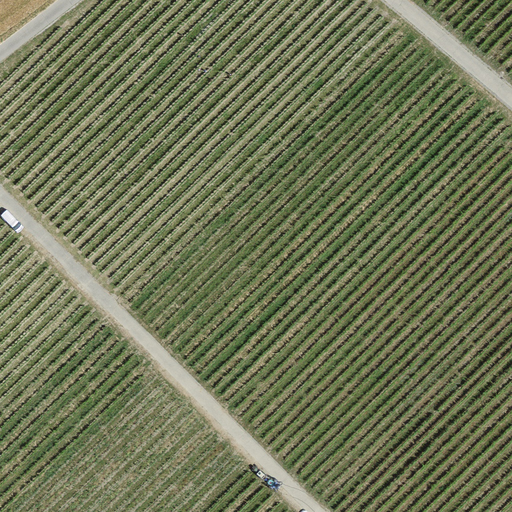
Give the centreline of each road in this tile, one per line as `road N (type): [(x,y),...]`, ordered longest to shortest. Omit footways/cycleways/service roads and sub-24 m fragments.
road 1 (residential): [(0,60),(77,0),(381,0),(511,116)]
road 2 (track): [(0,191),(312,511)]
